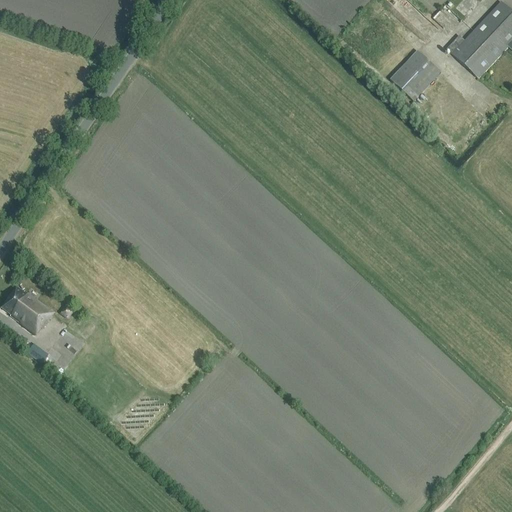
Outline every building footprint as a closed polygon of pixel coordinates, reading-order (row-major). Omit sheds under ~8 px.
[(511,13),(500,3),(464,43),(459,38),(447,51),(479,81),(508,49),(511,52),(511,13)] [(448,34),(460,21),(445,7),(432,20),(448,34)] [(418,53),(390,82),(414,104),(441,74),(418,53)] [(504,97),(507,93),(496,87),(493,91),(504,97)] [(463,147),(471,140),(463,131),(456,138),(463,147)] [(10,318),(36,336),(41,329),(42,330),(53,314),(25,294),(24,295),(17,290),(3,310),(12,316),(10,318)] [(37,344),(30,354),(44,365),(51,355),(37,344)]
